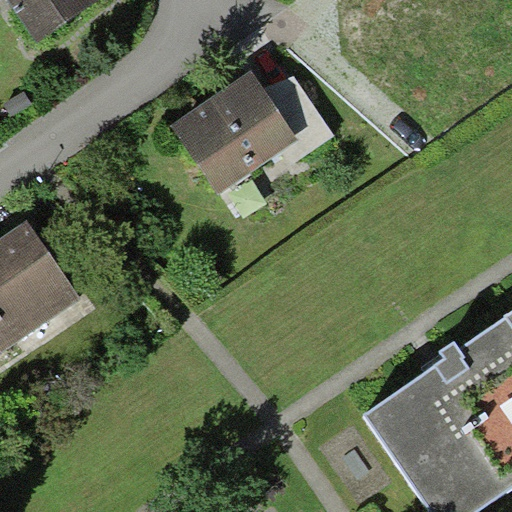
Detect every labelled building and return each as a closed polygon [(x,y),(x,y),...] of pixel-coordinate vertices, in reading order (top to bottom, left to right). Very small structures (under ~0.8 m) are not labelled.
[(0,0),(0,10),(17,36),(71,0),(0,0)] [(407,63),(500,0),(354,0),(379,36),(355,52),(391,104),(421,83),(407,63)] [(208,191),(286,137),(241,72),(162,126),(208,191)] [(0,337),(77,285),(25,207),(0,224),(0,337)] [(511,283),(495,295),(500,302),(359,396),(437,511),(438,511),(511,463),(511,283)]
